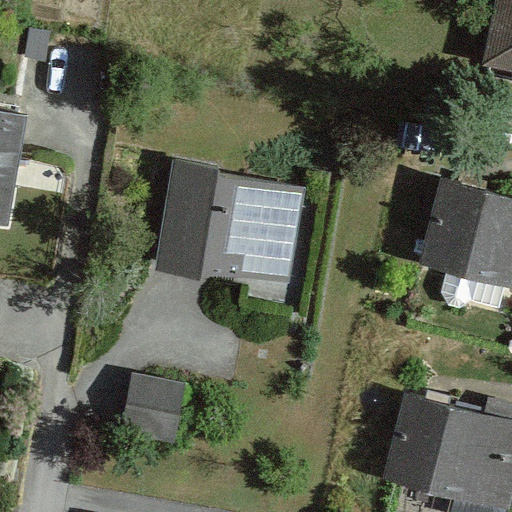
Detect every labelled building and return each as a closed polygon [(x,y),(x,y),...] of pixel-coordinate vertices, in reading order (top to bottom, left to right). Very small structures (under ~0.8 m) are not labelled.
[(511,0),(495,0),(485,57),(511,62),(511,0)] [(0,217),(5,218),(21,109),(0,105),(0,217)] [(283,278),(301,181),(177,158),(159,256),(283,278)] [(511,275),(511,193),(443,177),(424,254),(511,275)] [(124,430),(175,438),(184,379),(133,371),(124,430)] [(504,502),(511,472),(511,418),(407,390),(385,469),(504,502)]
